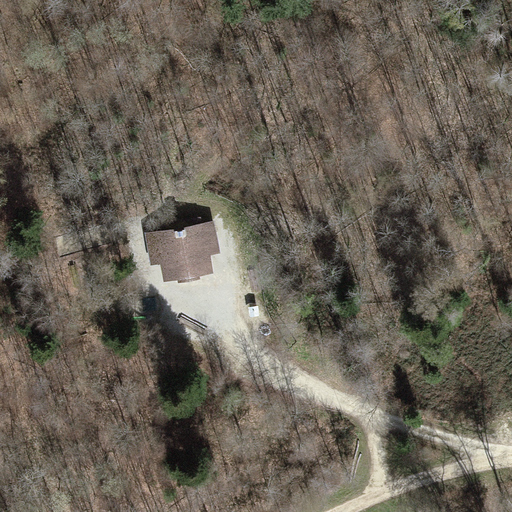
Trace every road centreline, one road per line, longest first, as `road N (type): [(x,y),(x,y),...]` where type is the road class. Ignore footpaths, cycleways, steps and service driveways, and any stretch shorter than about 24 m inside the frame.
road 1 (track): [(207,299),(254,354),(295,380),(505,455)]
road 2 (track): [(511,454),(379,489),(330,511)]
